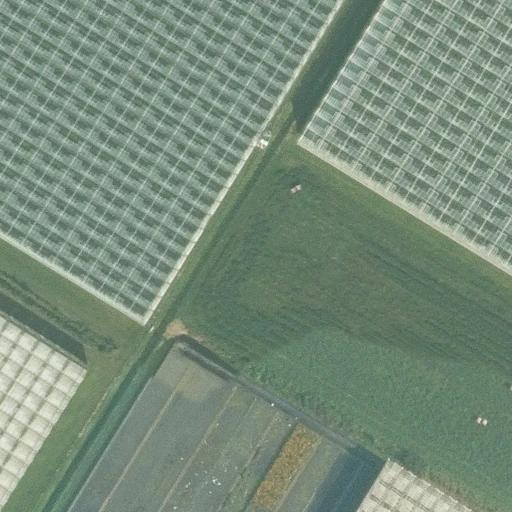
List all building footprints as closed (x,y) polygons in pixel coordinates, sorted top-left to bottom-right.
[(339,0),(0,0),(0,225),(146,315),(339,0)] [(511,0),(394,0),(303,156),(511,277),(511,0)] [(0,500),(86,363),(0,308),(0,500)] [(353,481),(364,462),(181,355),(169,359),(163,368),(191,385),(210,437),(211,437),(218,441),(232,417),(263,435),(262,437),(292,454),(278,478),(291,485),(297,475),(291,471),(300,468),(307,489),(296,493),(304,498),(309,489),(317,510),(345,500),(347,496),(319,480),(330,461),(339,488),(342,489),(351,474),(353,481)] [(458,511),(387,468),(359,511),(458,511)]
